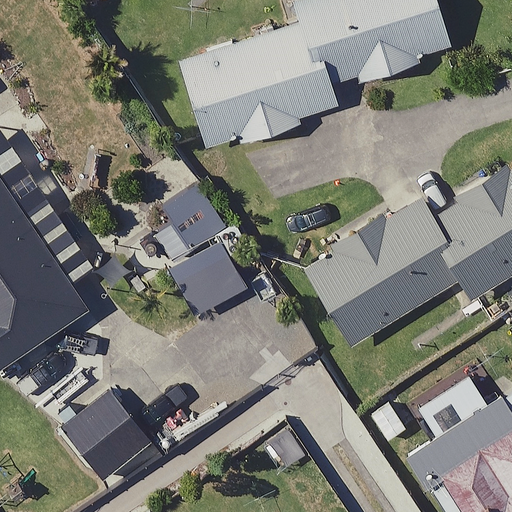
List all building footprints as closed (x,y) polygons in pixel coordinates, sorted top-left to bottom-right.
[(348,68),(349,72),(408,54),(406,48),(441,37),(429,0),(287,0),(293,16),(172,54),(198,139),(229,129),(232,138),(293,119),(290,110),(329,98),(322,76),(348,68)] [(511,258),(511,150),(439,192),(432,179),(296,256),(340,333),(450,270),(460,288),(511,258)] [(0,353),(76,304),(0,186),(0,353)] [(215,225),(194,196),(142,232),(163,261),(215,225)] [(445,511),(511,511),(511,356),(471,383),(457,360),(401,396),(414,418),(394,430),(445,511)] [(385,380),(362,397),(383,426),(406,410),(385,380)] [(141,434),(97,381),(53,418),(97,471),(141,434)]
